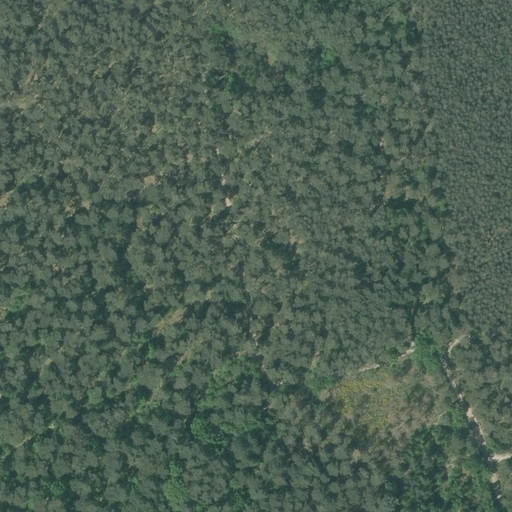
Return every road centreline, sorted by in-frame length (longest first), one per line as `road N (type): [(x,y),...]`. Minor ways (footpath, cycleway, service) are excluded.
road 1 (track): [(507,511),(441,357)]
road 2 (track): [(270,399),(287,384),(420,357)]
road 3 (unknown): [(53,511),(52,431),(44,413),(0,378)]
